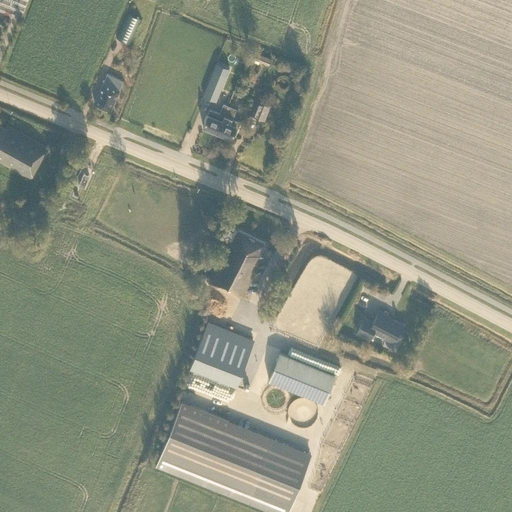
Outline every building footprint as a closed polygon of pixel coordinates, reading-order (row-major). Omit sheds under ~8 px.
[(0,0),(0,9),(19,18),(26,0),(0,0)] [(142,19),(128,12),(116,38),(130,44),(142,19)] [(272,57),(253,50),(250,57),(269,65),(272,57)] [(217,63),(204,96),(216,101),(217,100),(230,68),(217,63)] [(94,102),(111,109),(119,90),(123,80),(107,73),(103,82),(94,102)] [(258,100),(252,115),(264,119),(270,105),(267,104),(269,100),(262,97),(261,101),(258,100)] [(223,104),(220,113),(210,109),(203,126),(217,132),(222,119),(225,112),(227,105),(223,104)] [(233,133),(236,135),(241,121),(232,118),(234,111),(236,109),(227,105),(225,112),(222,119),(217,132),(231,138),(233,133)] [(0,161),(31,178),(47,147),(7,125),(5,128),(0,125),(0,161)] [(89,175),(84,173),(79,185),(84,188),(89,175)] [(104,194),(110,178),(104,176),(99,192),(104,194)] [(207,280),(241,298),(267,249),(263,247),(265,243),(238,229),(232,240),(229,238),(207,280)] [(200,272),(208,276),(219,253),(211,249),(200,272)] [(404,325),(394,320),(389,317),(389,316),(379,310),(373,322),(364,318),(357,332),(370,339),(374,331),(395,342),(404,325)] [(253,342),(207,324),(190,366),(237,384),(253,342)] [(269,380),(324,402),(336,374),(280,352),(269,380)] [(271,511),(288,511),(312,453),(182,401),(156,465),(271,511)]
